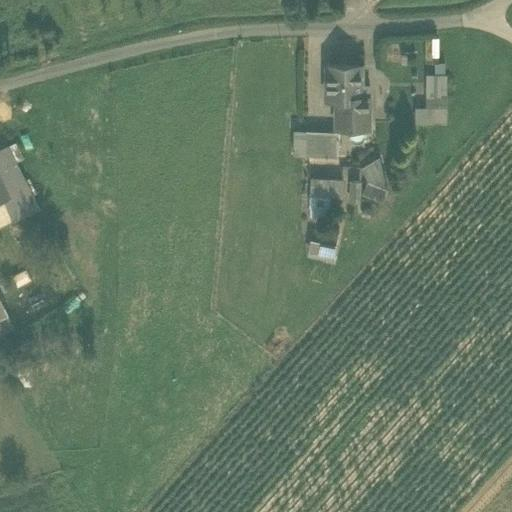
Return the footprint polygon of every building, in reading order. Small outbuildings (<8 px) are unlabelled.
[(337,98),(360,98),(360,97),(361,66),(328,66),(328,98),(337,98)] [(426,73),(425,90),(446,90),(447,73),(426,73)] [(446,90),(425,90),(425,106),(433,106),(433,123),(446,123),(446,90)] [(337,127),(369,128),(369,97),(360,97),(360,98),(337,98),(337,127)] [(425,106),(416,105),(415,122),(433,123),(433,106),(425,106)] [(306,155),(307,130),(293,130),(293,154),(306,155)] [(306,155),(338,155),(339,131),(307,130),(306,155)] [(0,199),(4,198),(14,219),(39,208),(28,188),(7,146),(0,148),(0,199)] [(362,168),(367,182),(388,190),(380,157),(362,168)] [(310,177),(309,196),(331,197),(343,198),(345,179),(310,177)] [(361,181),(349,181),(348,203),(360,203),(361,181)] [(388,190),(367,182),(362,194),(383,202),(388,190)] [(331,197),(309,196),(307,217),(325,217),(325,210),(330,210),(331,197)] [(0,199),(0,224),(14,219),(4,198),(0,199)] [(322,225),(319,241),(337,245),(340,229),(322,225)] [(334,258),(337,245),(319,241),(311,239),(309,252),(334,258)] [(0,334),(13,327),(5,311),(0,313),(0,334)]
